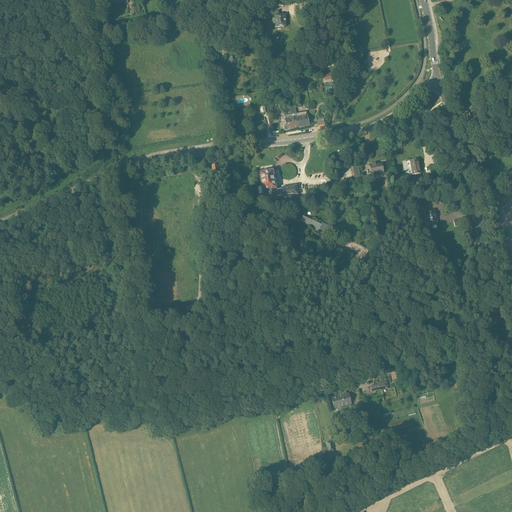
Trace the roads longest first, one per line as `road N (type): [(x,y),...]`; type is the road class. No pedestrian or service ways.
road 1 (tertiary): [(0,225),(147,162),(362,130),(438,81)]
road 2 (secondary): [(511,354),(438,81)]
road 3 (track): [(471,442),(343,511)]
